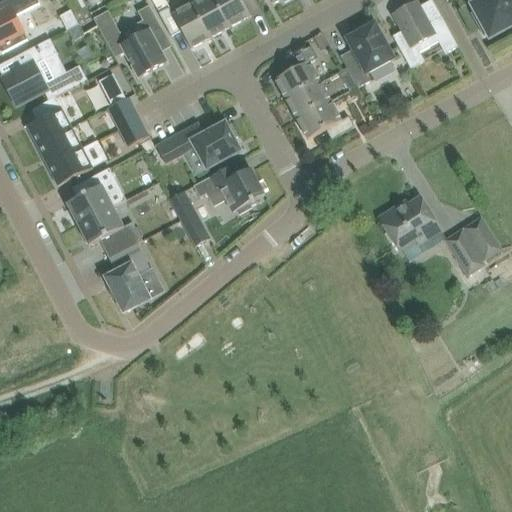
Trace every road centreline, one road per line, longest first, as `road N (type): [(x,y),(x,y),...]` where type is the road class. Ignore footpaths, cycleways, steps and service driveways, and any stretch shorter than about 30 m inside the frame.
road 1 (residential): [(305,200),(252,258),(134,345),(112,349)]
road 2 (unclassified): [(305,200),(340,166),(511,84)]
road 3 (residential): [(0,178),(74,320),(112,349)]
road 4 (residential): [(236,74),(372,0)]
road 5 (residential): [(305,200),(236,74)]
road 6 (track): [(112,349),(84,371),(0,404)]
